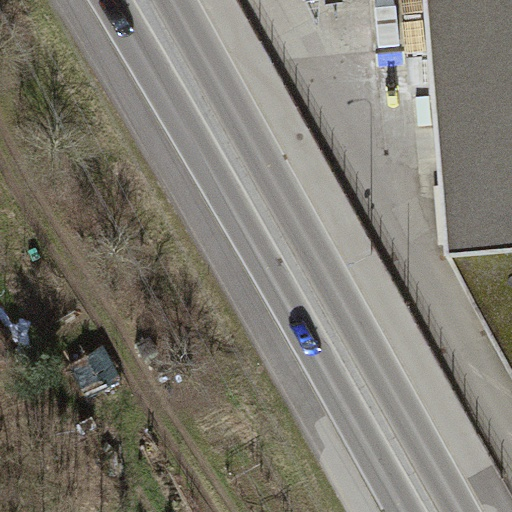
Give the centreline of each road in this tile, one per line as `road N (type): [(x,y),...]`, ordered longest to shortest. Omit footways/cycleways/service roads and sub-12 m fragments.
road 1 (primary): [(144,0),(432,511)]
road 2 (trunk): [(511,455),(0,171)]
